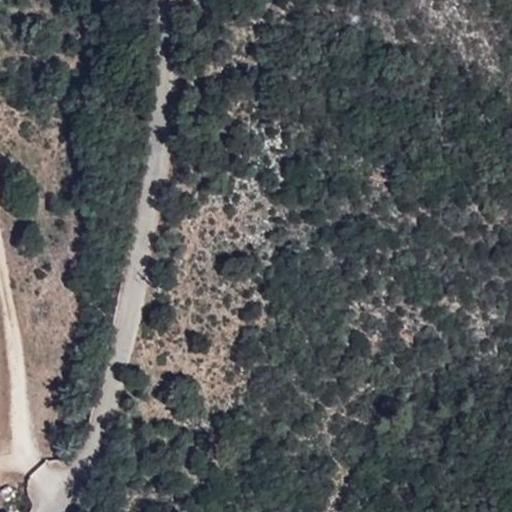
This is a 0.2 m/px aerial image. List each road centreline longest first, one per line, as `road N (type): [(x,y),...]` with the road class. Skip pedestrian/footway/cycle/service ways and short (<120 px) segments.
road 1 (unclassified): [(58,511),(78,485),(133,345),(160,178),(172,0)]
road 2 (track): [(0,250),(27,454),(47,470),(64,504)]
